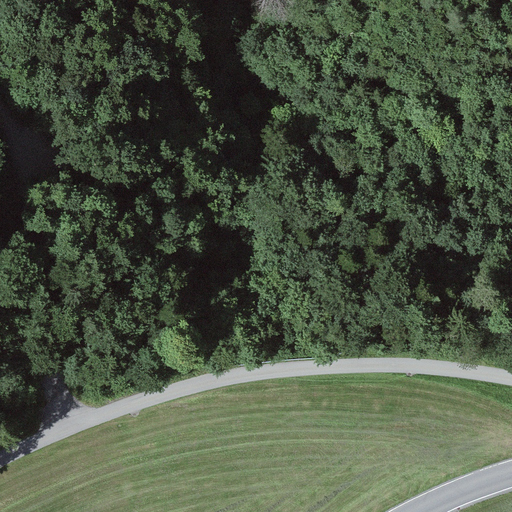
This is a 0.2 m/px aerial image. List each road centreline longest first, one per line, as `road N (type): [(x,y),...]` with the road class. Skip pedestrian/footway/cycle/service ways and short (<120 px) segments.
road 1 (unclassified): [(511,379),(431,365),(282,368),(160,394),(0,460)]
road 2 (track): [(67,426),(52,392),(12,136),(0,112)]
